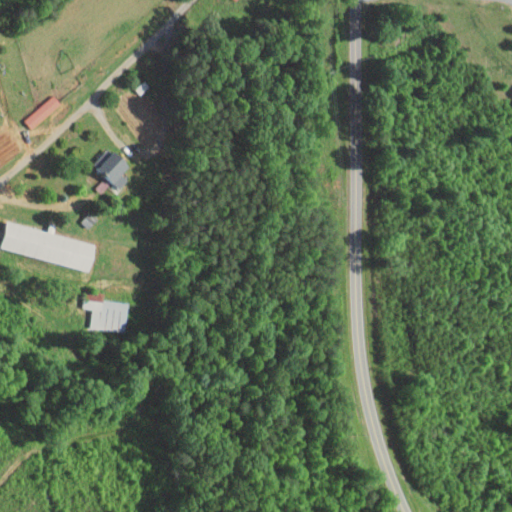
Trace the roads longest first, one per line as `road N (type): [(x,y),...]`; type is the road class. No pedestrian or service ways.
road 1 (residential): [(355,0),(351,257),(360,368),(402,511)]
road 2 (residential): [(191,0),(0,182)]
